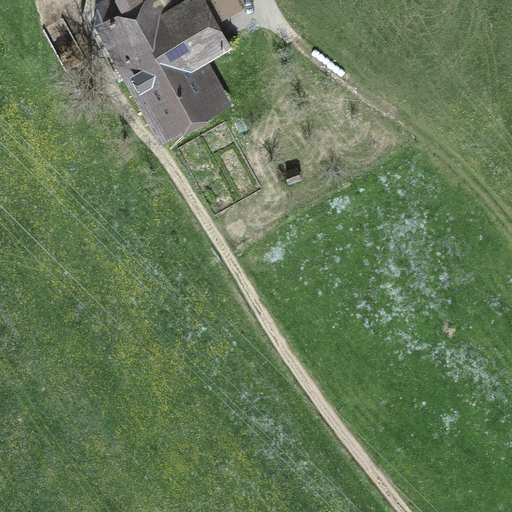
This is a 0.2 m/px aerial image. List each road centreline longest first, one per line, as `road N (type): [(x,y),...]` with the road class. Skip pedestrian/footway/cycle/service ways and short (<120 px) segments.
road 1 (track): [(78,0),(94,45),(401,511)]
road 2 (track): [(511,239),(430,153),(246,7)]
